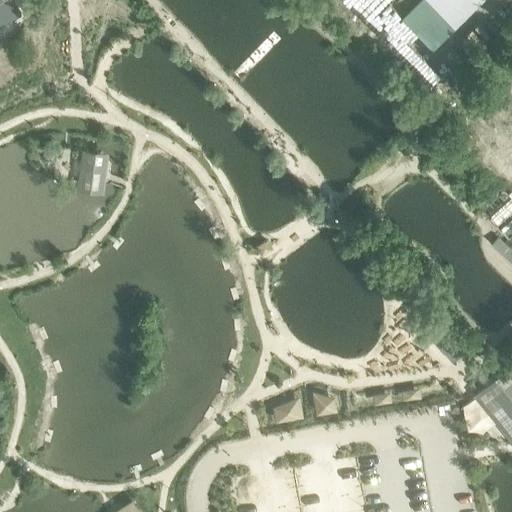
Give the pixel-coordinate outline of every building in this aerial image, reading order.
[(0,0),(0,25),(20,14),(11,0),(0,0)] [(511,19),(511,20),(498,33),(508,43),(511,39),(511,19)] [(494,36),(480,50),(490,60),(504,47),(494,36)] [(476,53),(462,67),(472,77),(486,64),(476,53)] [(469,346),(453,327),(437,341),(453,360),(469,346)] [(491,394),(511,418),(511,381),(509,379),(491,394)]
